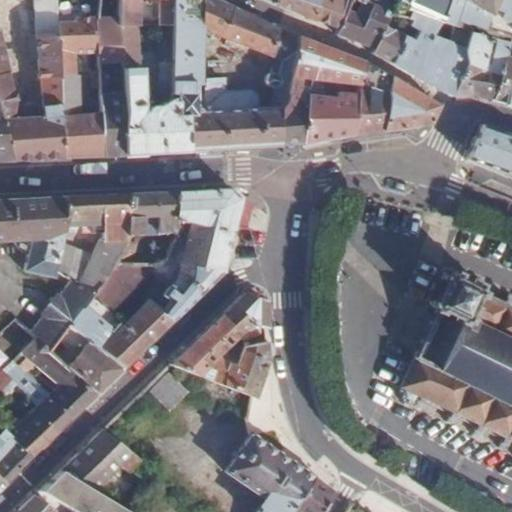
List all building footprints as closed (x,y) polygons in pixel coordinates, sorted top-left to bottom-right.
[(0,61),(0,122),(12,160),(34,159),(59,157),(55,61),(52,0),(34,0),(40,118),(9,120),(11,106),(0,61)] [(118,0),(94,0),(93,30),(98,113),(101,155),(111,154),(124,154),(116,25),(118,0)] [(118,0),(116,25),(135,27),(137,0),(157,0),(156,28),(158,28),(171,28),(172,0),(118,0)] [(170,69),(187,152),(246,148),(277,146),(274,109),(256,107),(256,100),(249,91),(227,92),(229,41),(266,54),(266,72),(264,84),(272,87),(272,89),(283,92),(285,89),(284,84),(288,74),(295,37),(218,4),(211,0),(172,0),(171,28),(170,69)] [(295,13),(313,20),(314,18),(319,0),(275,0),(274,4),(295,13)] [(319,0),(314,18),(323,23),(335,29),(344,10),(348,0),(319,0)] [(501,22),(511,26),(511,0),(391,0),(390,2),(405,9),(439,23),(439,26),(452,29),(454,24),(473,29),(482,31),(491,10),(504,16),(501,22)] [(344,10),(335,29),(333,34),(351,41),(371,49),(382,23),(386,12),(358,2),(354,11),(344,10)] [(408,39),(400,34),(386,64),(413,79),(437,92),(449,99),(463,66),(463,45),(473,29),(454,24),(452,29),(439,26),(439,23),(405,9),(402,17),(407,22),(405,26),(412,32),(408,39)] [(400,34),(382,23),(371,49),(369,54),(377,58),(386,64),(400,34)] [(170,69),(171,28),(158,28),(157,94),(162,100),(162,104),(158,106),(146,106),(141,112),(137,27),(135,27),(116,25),(124,154),(187,152),(170,69)] [(479,99),(489,102),(510,39),(482,31),(473,29),(463,45),(463,66),(449,99),(451,100),(479,99)] [(322,47),(295,37),(288,74),(313,81),(325,84),(356,94),(362,62),(322,47)] [(511,107),(511,39),(510,39),(489,102),(504,105),(511,107)] [(80,156),(101,155),(98,113),(77,115),(74,77),(70,77),(69,61),(55,61),(59,157),(80,156)] [(380,133),(388,79),(362,62),(356,94),(355,102),(348,138),(364,135),(380,133)] [(313,81),(288,74),(284,84),(285,89),(283,92),(283,102),(274,109),(277,146),(289,145),(300,144),(313,81)] [(436,106),(388,79),(380,133),(401,130),(428,125),(436,106)] [(325,84),(313,81),(300,144),(325,141),(348,138),(355,102),(334,96),(333,103),(320,100),(325,84)] [(0,161),(12,160),(0,122),(0,161)] [(511,176),(511,133),(482,125),(466,158),(483,165),(511,176)] [(230,189),(177,192),(179,231),(232,229),(237,207),(239,197),(230,189)] [(152,193),(129,195),(129,236),(110,267),(154,267),(162,259),(133,259),(148,236),(148,221),(158,220),(158,234),(178,234),(179,231),(177,192),(152,193)] [(89,197),(63,198),(64,222),(86,222),(86,231),(104,230),(104,237),(100,237),(94,245),(61,234),(54,266),(91,295),(104,278),(110,267),(129,236),(129,195),(89,197)] [(65,326),(88,299),(91,295),(54,266),(61,234),(64,222),(63,198),(0,200),(0,236),(29,235),(23,266),(52,274),(64,284),(26,329),(36,338),(46,348),(65,326)] [(232,229),(179,231),(178,234),(169,252),(162,259),(171,268),(180,270),(202,291),(222,272),(227,247),(232,229)] [(202,291),(180,270),(164,291),(154,304),(171,321),(182,310),(202,291)] [(443,273),(439,278),(445,281),(435,301),(429,299),(427,303),(437,308),(397,391),(397,396),(398,400),(401,403),(405,405),(409,406),(409,408),(415,412),(421,400),(449,413),(445,420),(451,423),(454,416),(474,426),(471,433),(476,436),(480,429),(500,438),(497,446),(503,449),(506,442),(511,444),(511,309),(505,307),(510,296),(504,293),(499,303),(475,292),(480,281),(473,278),(468,288),(453,280),(456,272),(451,270),(448,276),(443,273)] [(154,304),(164,291),(157,291),(120,327),(114,322),(107,329),(100,322),(106,316),(88,299),(65,326),(85,345),(116,373),(171,321),(154,304)] [(262,299),(242,291),(168,364),(254,398),(268,358),(266,354),(264,341),(245,348),(233,366),(213,358),(237,336),(240,339),(255,325),(264,325),(263,311),(262,299)] [(36,338),(15,359),(27,372),(35,365),(49,378),(41,386),(72,417),(83,406),(94,395),(64,365),(46,348),(36,338)] [(116,373),(85,345),(64,365),(94,395),(103,386),(116,373)] [(173,411),(187,388),(162,373),(148,396),(173,411)] [(13,380),(3,392),(9,397),(19,386),(13,380)] [(72,417),(41,386),(39,384),(28,395),(61,428),(66,423),(72,417)] [(61,428),(28,395),(26,393),(18,402),(30,414),(8,434),(30,458),(45,443),(61,428)] [(0,426),(0,482),(2,485),(17,471),(30,458),(8,434),(0,426)] [(78,452),(60,470),(108,500),(114,490),(100,479),(115,461),(123,466),(128,464),(135,455),(100,431),(78,452)] [(278,454),(251,435),(226,469),(266,497),(255,511),(288,511),(312,478),(278,454)] [(60,470),(39,490),(72,511),(84,511),(85,511),(84,511),(90,511),(91,511),(92,511),(127,511),(108,500),(60,470)] [(320,511),(333,492),(312,478),(288,511),(320,511)] [(16,511),(51,511),(54,510),(35,494),(16,511)]
